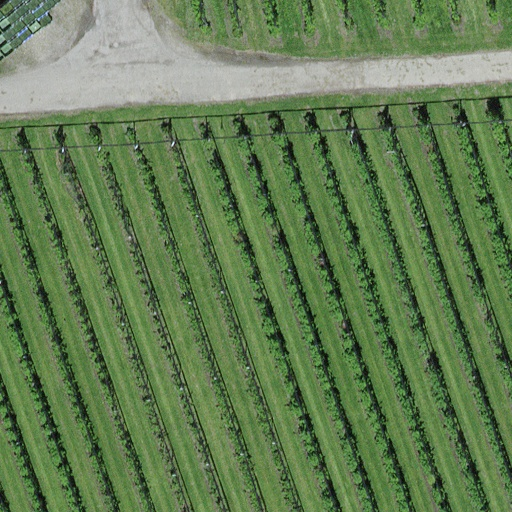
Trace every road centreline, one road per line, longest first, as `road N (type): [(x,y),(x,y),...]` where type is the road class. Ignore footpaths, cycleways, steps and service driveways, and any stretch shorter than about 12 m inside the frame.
road 1 (unclassified): [(143,99),(511,73)]
road 2 (unclassified): [(0,109),(143,99)]
